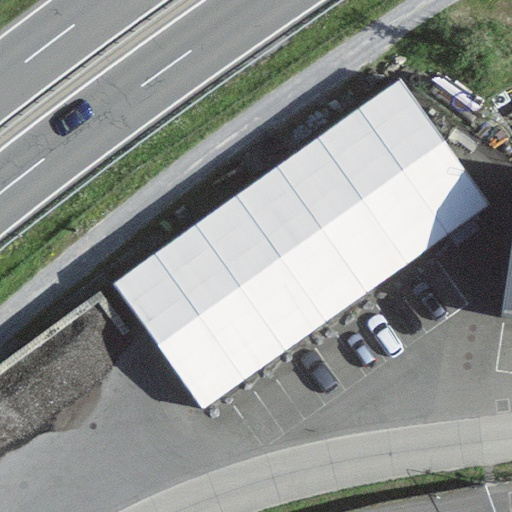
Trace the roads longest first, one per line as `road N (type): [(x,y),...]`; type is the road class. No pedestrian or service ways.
road 1 (residential): [(188,511),(279,482),(511,440)]
road 2 (motorway): [(0,192),(262,0)]
road 3 (motorway): [(108,0),(0,81)]
